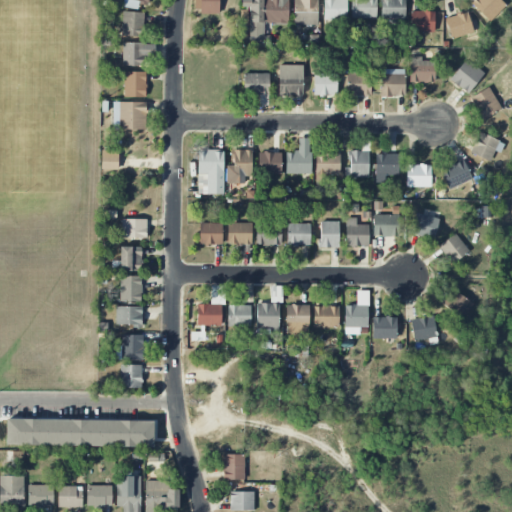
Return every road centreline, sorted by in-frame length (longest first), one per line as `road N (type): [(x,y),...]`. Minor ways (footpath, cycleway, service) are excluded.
road 1 (residential): [(204,511),(181,431),(172,351),(178,0)]
road 2 (residential): [(175,122),(439,124)]
road 3 (residential): [(174,274),(411,277)]
